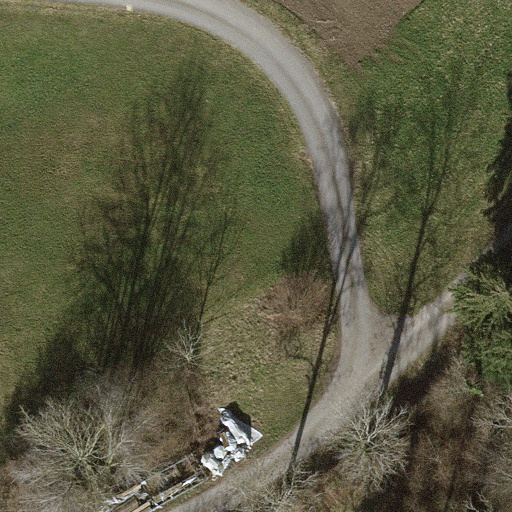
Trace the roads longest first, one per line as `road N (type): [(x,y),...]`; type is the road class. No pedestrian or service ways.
road 1 (track): [(363,387),(325,135),(295,73),(233,21),(171,0)]
road 2 (track): [(180,511),(275,467),(363,387)]
road 3 (track): [(511,244),(363,387)]
